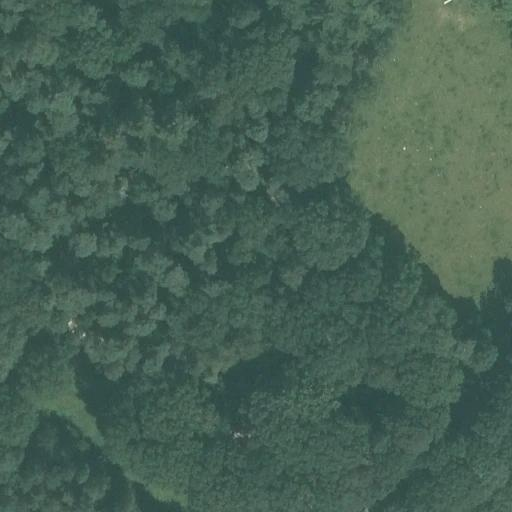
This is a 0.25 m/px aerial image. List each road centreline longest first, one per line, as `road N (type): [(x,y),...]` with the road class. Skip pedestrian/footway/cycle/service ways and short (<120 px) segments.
road 1 (track): [(322,511),(34,292)]
road 2 (unclassified): [(349,511),(511,328)]
